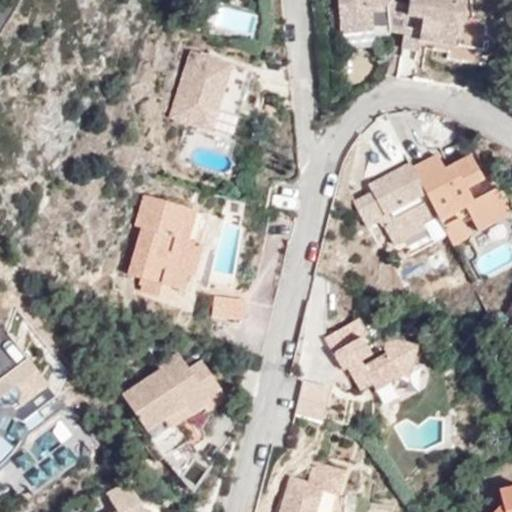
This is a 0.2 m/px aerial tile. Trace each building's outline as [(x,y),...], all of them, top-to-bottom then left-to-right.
[(392,1),(391,0),(340,0),(345,30),(377,27),(375,13),(391,12),(394,31),(407,33),(406,48),(422,51),(424,39),(487,50),(490,28),(466,23),(469,3),(453,0),(412,0),(412,5),(392,1)] [(251,71),(213,59),(211,64),(205,62),(206,57),(190,52),(170,118),(232,136),(251,71)] [(258,82),(285,86),(288,63),(265,61),(258,82)] [(436,156),(412,169),(437,214),(454,245),(469,236),(463,225),(472,220),(477,230),(510,213),(497,188),(473,201),(467,189),(484,180),(470,155),(445,169),(436,156)] [(437,214),(412,169),(409,165),(369,187),(373,194),(375,199),(367,203),(365,198),(353,204),(367,230),(379,223),(381,228),(383,227),(394,246),(410,237),(407,230),(421,223),(437,214)] [(375,199),(373,194),(365,198),(367,203),(375,199)] [(143,278),(142,282),(163,289),(165,285),(183,290),(187,275),(193,259),(185,256),(189,241),(199,211),(148,195),(139,227),(145,230),(131,274),(143,278)] [(511,222),(511,215),(510,213),(477,230),(482,239),(511,222)] [(424,230),(421,223),(407,230),(410,237),(424,230)] [(204,246),(189,241),(185,256),(193,259),(187,275),(194,277),(204,246)] [(410,263),(417,279),(452,264),(444,248),(410,263)] [(163,289),(142,282),(140,290),(160,297),(163,289)] [(215,317),(245,321),(248,302),(217,297),(215,317)] [(400,377),(409,378),(419,346),(388,337),(386,343),(376,341),(377,334),(372,332),(378,314),(360,318),(326,338),(344,370),(348,368),(362,391),(374,384),(377,390),(400,377)] [(125,396),(148,430),(165,419),(171,429),(183,422),(206,407),(210,412),(227,399),(203,362),(191,370),(180,354),(161,366),(164,371),(125,396)] [(0,465),(26,457),(15,427),(55,413),(36,359),(0,371),(0,465)] [(187,427),(210,412),(206,407),(183,422),(187,427)] [(165,419),(148,430),(155,440),(171,429),(165,419)] [(32,493),(86,449),(63,420),(8,464),(32,493)] [(282,511),(316,511),(324,489),(338,493),(345,472),(316,463),(309,483),(293,478),(282,511)] [(511,511),(511,486),(504,488),(508,503),(497,511),(511,511)] [(151,511),(144,499),(122,511),(151,511)]
